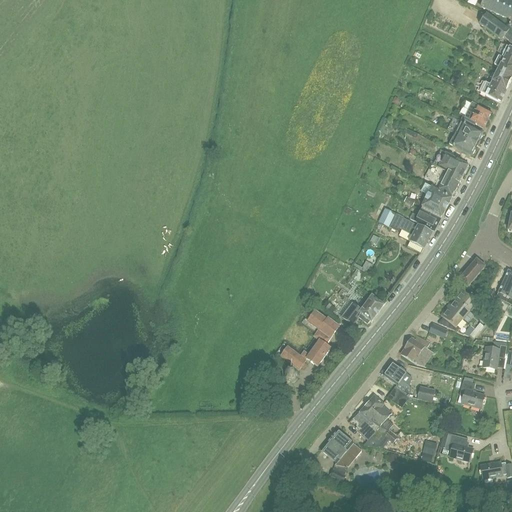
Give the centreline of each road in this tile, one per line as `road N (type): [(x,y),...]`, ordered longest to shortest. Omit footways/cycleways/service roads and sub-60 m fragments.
road 1 (primary): [(233,511),(412,288),(476,186),(511,109)]
road 2 (residential): [(317,445),(487,232)]
